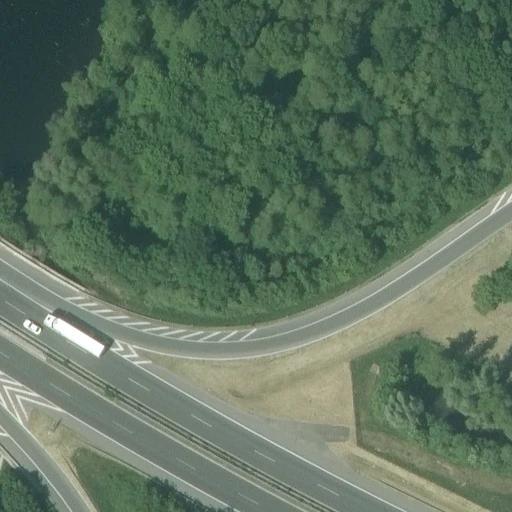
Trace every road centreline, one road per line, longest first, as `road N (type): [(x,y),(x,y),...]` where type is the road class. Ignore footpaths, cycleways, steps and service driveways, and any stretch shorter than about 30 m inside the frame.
road 1 (motorway): [(511,216),(343,325),(226,357),(155,348),(0,270)]
road 2 (motorway): [(370,511),(0,300)]
road 3 (motorway): [(0,361),(263,511)]
road 4 (motorway): [(0,419),(80,511)]
